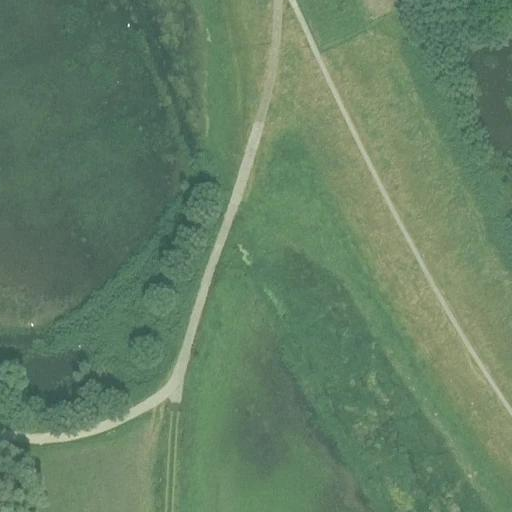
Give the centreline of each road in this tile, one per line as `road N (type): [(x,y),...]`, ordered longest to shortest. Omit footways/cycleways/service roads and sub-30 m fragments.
road 1 (track): [(172,511),(177,383),(266,90),(276,0)]
road 2 (track): [(177,383),(81,431),(0,433)]
